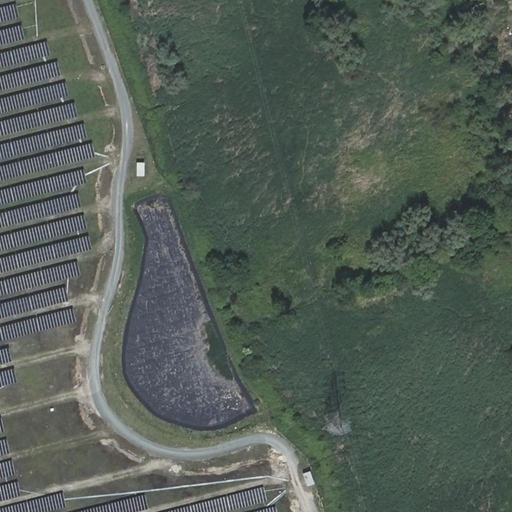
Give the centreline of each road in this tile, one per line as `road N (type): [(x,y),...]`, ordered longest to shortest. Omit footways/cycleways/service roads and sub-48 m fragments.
road 1 (track): [(312,511),(291,452),(275,439),(189,457),(153,448),(113,422),(98,401),(94,362),(124,237),(118,201),(132,128),(90,0)]
road 2 (track): [(189,457),(0,505)]
road 3 (track): [(298,473),(149,511)]
road 4 (track): [(0,141),(128,108)]
road 5 (track): [(0,186),(128,154)]
road 6 (track): [(0,460),(123,428)]
road 7 (track): [(0,277),(122,246)]
road 8 (track): [(0,232),(118,201)]
